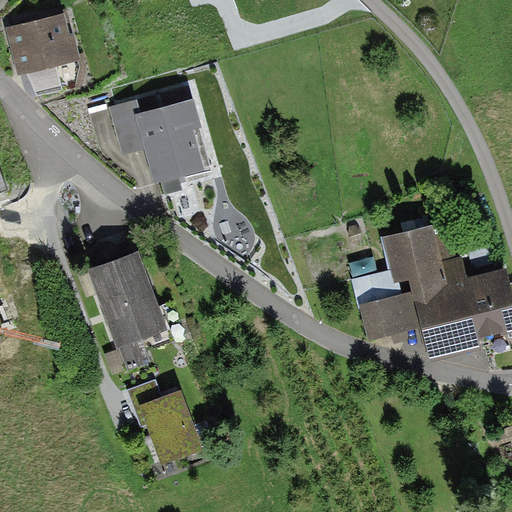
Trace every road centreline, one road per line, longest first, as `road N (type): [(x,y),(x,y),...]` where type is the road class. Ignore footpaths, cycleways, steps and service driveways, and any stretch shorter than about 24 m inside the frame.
road 1 (residential): [(511,383),(362,351),(311,327),(125,196),(0,75)]
road 2 (residential): [(372,0),(423,49),(464,113),(511,233)]
